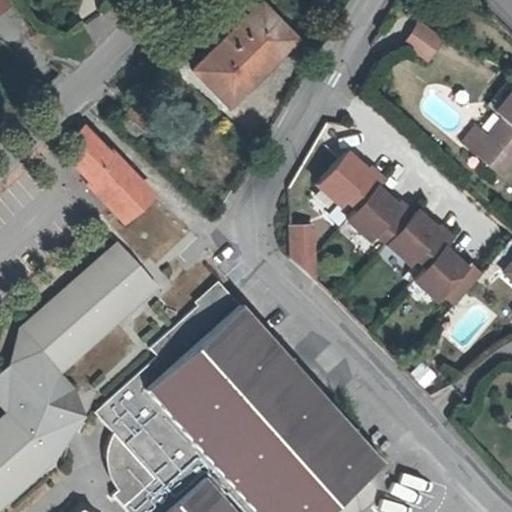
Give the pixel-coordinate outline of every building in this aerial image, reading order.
[(262,0),(189,70),(227,110),(301,40),(262,0)] [(418,20),(402,43),(428,61),(445,38),(418,20)] [(511,93),(497,109),(504,117),(471,149),(497,174),(511,158),(511,93)] [(110,149),(82,120),(53,148),(84,180),(81,182),(120,223),(154,190),(112,147),(110,149)] [(338,203),(344,197),(355,207),(345,218),(367,238),(373,231),(407,262),(413,255),(424,266),(412,279),(433,299),(439,292),(451,303),(479,275),(466,263),(463,267),(443,248),(452,238),(439,226),(436,230),(415,210),(412,213),(399,202),(396,205),(375,186),(383,178),(370,167),(367,170),(346,150),(316,183),(338,203)] [(289,259),(312,281),(313,223),(289,222),(289,259)] [(116,242),(18,326),(8,362),(0,369),(0,404),(6,411),(0,416),(0,503),(47,460),(44,457),(52,451),(61,418),(57,417),(60,406),(81,409),(74,387),(60,371),(156,285),(116,242)] [(159,355),(117,392),(95,411),(100,417),(114,432),(110,436),(107,439),(105,444),(104,448),(103,453),(111,454),(110,459),(111,464),(112,468),(114,472),(116,476),(120,479),(124,482),(112,492),(123,505),(129,511),(321,511),(380,459),(346,421),(288,357),(224,285),(154,347),(153,347),(159,355)] [(422,363),(411,374),(423,387),(434,377),(422,363)] [(405,474),(395,497),(423,509),(433,486),(405,474)]
